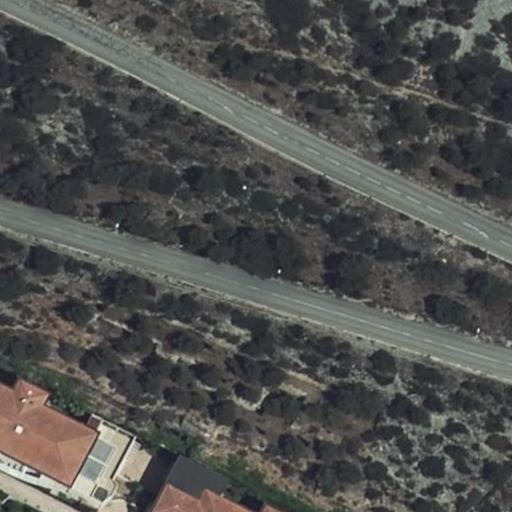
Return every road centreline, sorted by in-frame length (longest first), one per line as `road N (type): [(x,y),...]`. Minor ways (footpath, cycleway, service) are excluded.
road 1 (tertiary): [(511,244),(0,0)]
road 2 (tertiary): [(0,212),(511,364)]
